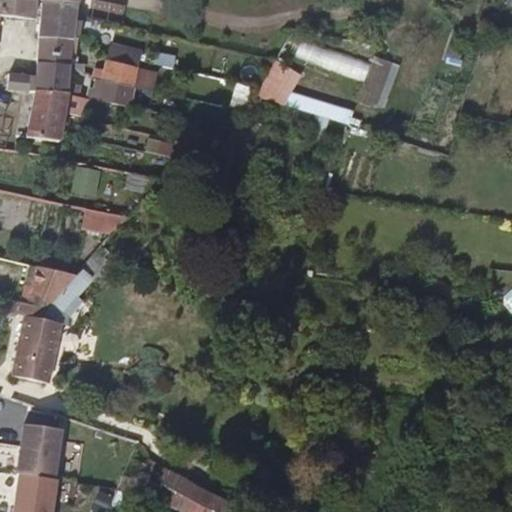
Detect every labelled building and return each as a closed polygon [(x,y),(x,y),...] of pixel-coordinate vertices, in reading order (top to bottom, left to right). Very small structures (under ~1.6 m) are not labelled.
[(25,0),(0,0),(0,15),(17,17),(31,19),(33,1),(25,0)] [(74,16),(76,4),(41,1),(38,37),(76,41),(78,23),(74,23),(74,16)] [(0,34),(17,36),(17,17),(0,15),(0,34)] [(74,57),(76,41),(38,37),(36,64),(69,68),(76,69),(77,58),(74,57)] [(437,39),(431,60),(456,67),(462,46),(437,39)] [(135,67),(137,60),(137,56),(121,52),(119,62),(135,67)] [(153,54),(151,66),(172,70),(174,58),(153,54)] [(102,78),(131,86),(135,67),(119,62),(107,58),(103,70),(95,69),(94,76),(102,78)] [(383,111),(397,66),(371,58),(356,102),(383,111)] [(352,113),(292,96),(299,72),(268,63),(254,114),(312,131),(315,118),(348,127),(352,113)] [(7,91),(33,93),(65,97),(69,68),(36,64),(34,77),(8,76),(7,91)] [(128,106),(131,86),(102,78),(98,101),(128,106)] [(56,142),(63,110),(65,97),(33,93),(25,137),(56,142)] [(0,148),(7,150),(14,110),(0,107),(0,148)] [(57,159),(74,161),(74,152),(62,150),(58,149),(57,159)] [(83,212),(79,231),(112,238),(116,219),(83,212)] [(511,292),(501,300),(511,313),(511,292)] [(14,313),(22,316),(47,318),(49,306),(17,301),(14,313)] [(47,380),(51,360),(52,355),(61,320),(47,318),(22,316),(10,373),(47,380)] [(59,431),(22,426),(15,476),(17,476),(52,481),(59,431)] [(61,442),(56,470),(77,473),(82,445),(61,442)] [(162,472),(147,502),(166,511),(227,511),(230,508),(162,472)] [(52,481),(17,476),(11,511),(50,511),(55,481),(52,481)] [(95,511),(106,511),(113,502),(99,493),(89,508),(95,511)]
